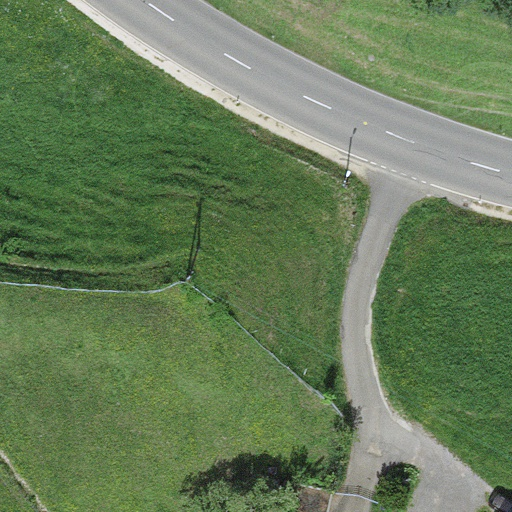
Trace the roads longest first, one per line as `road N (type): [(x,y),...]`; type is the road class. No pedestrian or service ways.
road 1 (secondary): [(511,171),(403,142),(310,104),(225,60),(139,0)]
road 2 (track): [(403,142),(350,303),(348,387),(364,437),(419,452),(445,469)]
